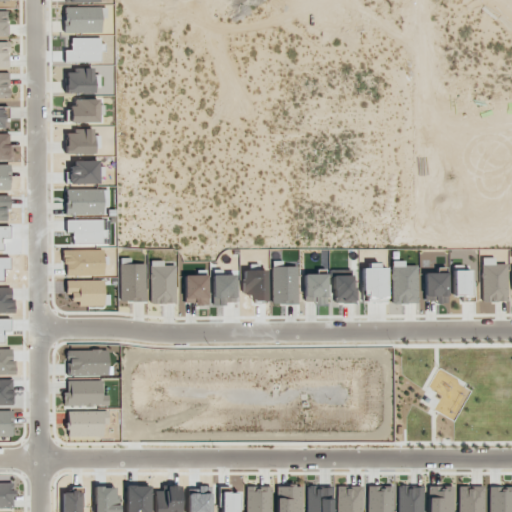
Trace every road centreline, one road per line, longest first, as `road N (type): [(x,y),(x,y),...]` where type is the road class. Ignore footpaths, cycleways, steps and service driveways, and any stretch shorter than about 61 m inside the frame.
road 1 (residential): [(27,0),(34,511)]
road 2 (residential): [(0,455),(511,454)]
road 3 (residential): [(32,328),(186,334),(511,327)]
